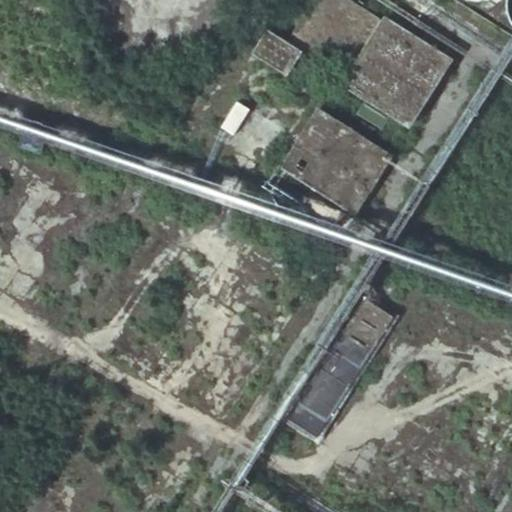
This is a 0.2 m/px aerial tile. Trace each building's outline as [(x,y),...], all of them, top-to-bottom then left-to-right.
[(314,0),(289,41),(292,42),(345,77),(381,19),(349,0),(314,0)] [(349,84),(411,124),(449,62),(386,23),(349,84)] [(278,63),(292,42),(289,41),(272,31),(259,51),(278,63)] [(310,120),(384,167),(411,124),(349,84),(341,97),(328,90),(310,120)] [(346,227),(384,167),(310,120),(271,181),(346,227)] [(288,420),(317,439),(393,320),(364,302),(329,355),(321,351),(304,378),(311,383),(288,420)]
